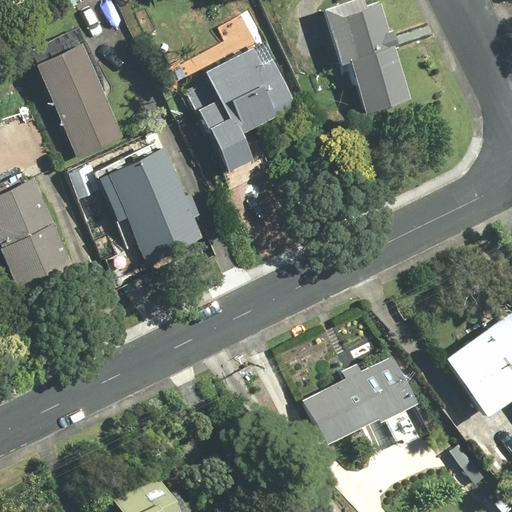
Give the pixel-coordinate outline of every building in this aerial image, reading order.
[(409,100),(379,1),(365,5),(363,0),(347,0),(322,8),(342,74),(352,71),(365,114),(409,100)] [(79,27),(28,50),(75,155),(126,132),(79,27)] [(251,49),(204,69),(217,100),(196,110),(222,171),(252,158),(242,135),(296,112),(273,58),(257,64),(251,49)] [(162,148),(105,174),(144,264),(202,239),(162,148)] [(0,181),(0,250),(18,295),(70,274),(33,181),(4,192),(0,181)] [(511,307),(510,305),(442,351),(481,410),(511,388),(511,307)] [(362,368),(358,360),(341,368),(344,376),(301,397),(322,442),(412,399),(391,355),(362,368)] [(191,511),(168,467),(107,499),(113,511),(191,511)]
